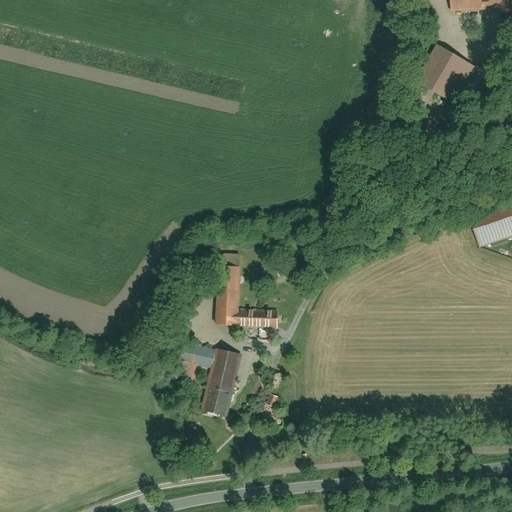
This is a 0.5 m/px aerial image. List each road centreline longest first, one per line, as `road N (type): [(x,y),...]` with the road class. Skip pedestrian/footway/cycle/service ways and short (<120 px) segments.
road 1 (tertiary): [(511,468),(156,511)]
road 2 (residential): [(511,181),(335,260),(271,362)]
